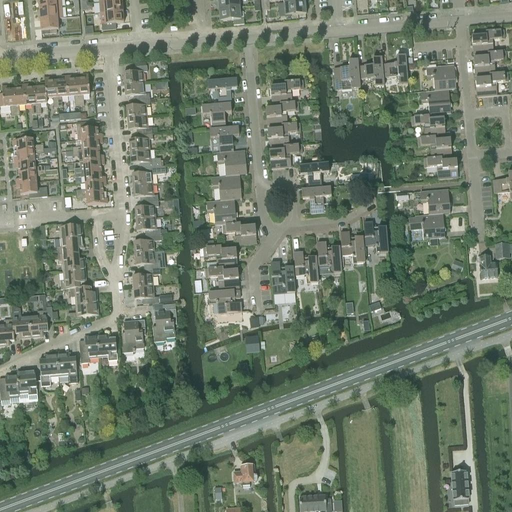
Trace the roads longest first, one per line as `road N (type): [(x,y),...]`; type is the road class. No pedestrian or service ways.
road 1 (primary): [(0,508),(511,319)]
road 2 (residential): [(40,511),(511,335)]
road 3 (residential): [(122,213),(110,50)]
road 4 (residential): [(259,189),(245,39)]
road 5 (residential): [(0,372),(117,317)]
road 6 (residential): [(336,32),(459,21)]
